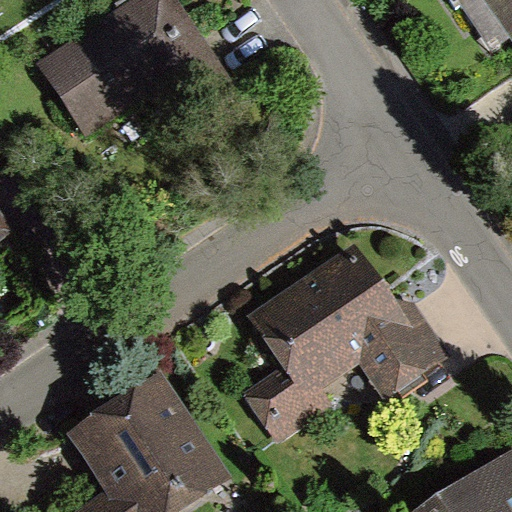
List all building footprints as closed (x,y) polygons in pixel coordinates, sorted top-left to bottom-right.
[(171,0),(130,0),(37,56),(83,132),(207,58),(171,0)] [(511,0),(493,0),(511,27),(511,0)] [(0,239),(10,233),(0,218),(0,239)] [(290,364),(247,393),(279,440),(328,407),(319,393),(369,360),(392,394),(449,356),(430,329),(416,339),(396,309),(356,250),(257,316),(290,364)] [(110,489),(76,511),(193,511),(239,481),(161,367),(69,428),(110,489)] [(511,511),(511,456),(428,511),(511,511)]
